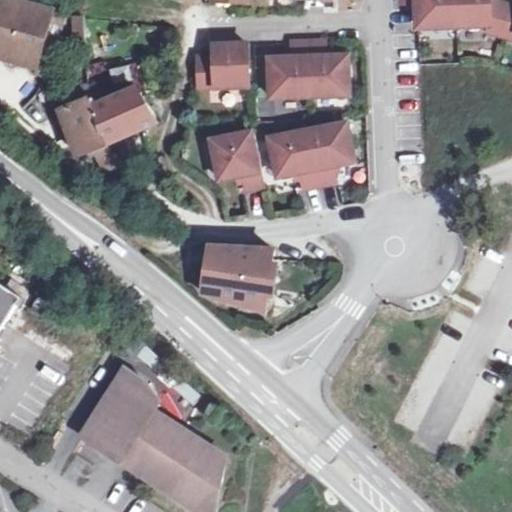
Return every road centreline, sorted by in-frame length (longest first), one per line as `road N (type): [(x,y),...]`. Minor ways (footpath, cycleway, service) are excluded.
road 1 (secondary): [(0,174),(267,396)]
road 2 (residential): [(397,240),(383,17)]
road 3 (residential): [(267,396),(397,240)]
road 4 (residential): [(200,18),(383,17)]
road 5 (secondary): [(267,396),(388,511)]
road 6 (residential): [(397,240),(447,193),(511,167)]
